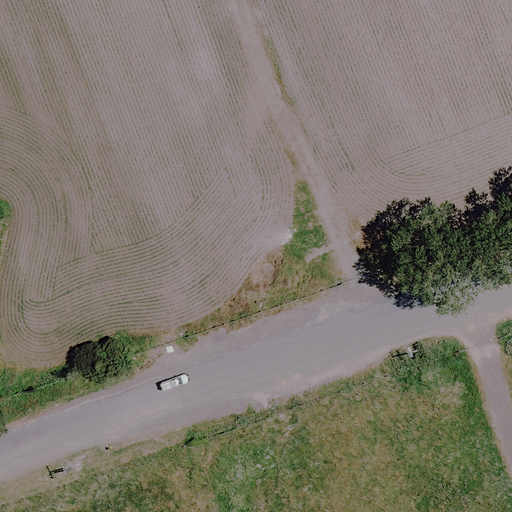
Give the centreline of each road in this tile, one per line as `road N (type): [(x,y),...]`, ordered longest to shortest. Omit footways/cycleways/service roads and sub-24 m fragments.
road 1 (secondary): [(168,0),(368,511)]
road 2 (secondary): [(266,511),(79,0)]
road 3 (residential): [(0,454),(511,281)]
